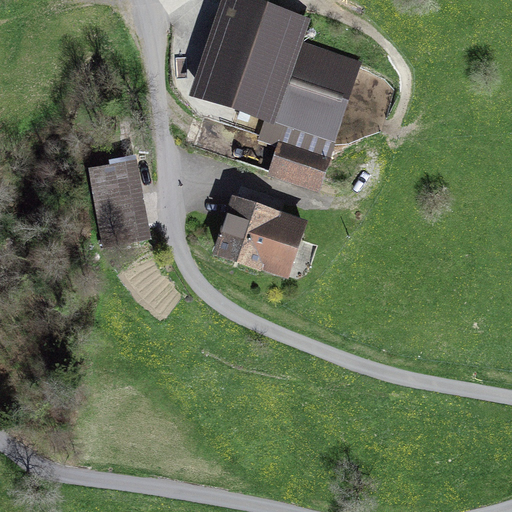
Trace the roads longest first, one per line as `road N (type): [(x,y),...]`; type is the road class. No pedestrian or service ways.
road 1 (unclassified): [(511,398),(354,364),(240,316),(199,284),(177,243),(139,0)]
road 2 (unclassified): [(0,439),(51,470),(290,511)]
